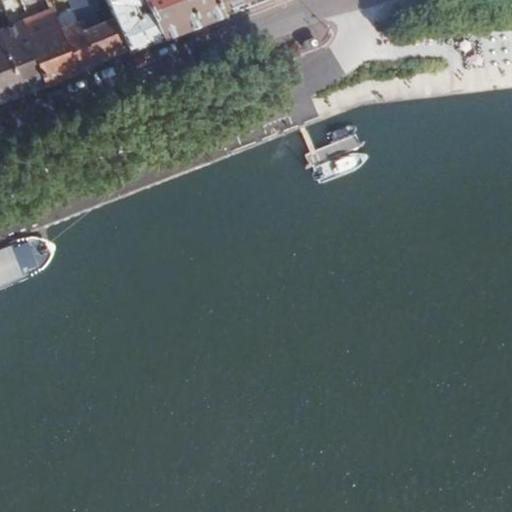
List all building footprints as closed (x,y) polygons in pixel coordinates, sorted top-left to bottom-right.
[(0,0),(0,39),(21,93),(75,71),(63,42),(59,32),(50,11),(45,0),(0,0)] [(129,52),(164,38),(144,1),(143,0),(104,0),(114,19),(101,24),(116,55),(128,50),(129,52)] [(164,38),(225,14),(218,0),(143,0),(144,1),(164,38)] [(218,0),(225,14),(257,0),(218,0)] [(75,71),(116,55),(101,24),(86,31),(82,22),(59,32),(63,42),(75,71)] [(0,101),(6,99),(21,93),(0,39),(0,101)]
